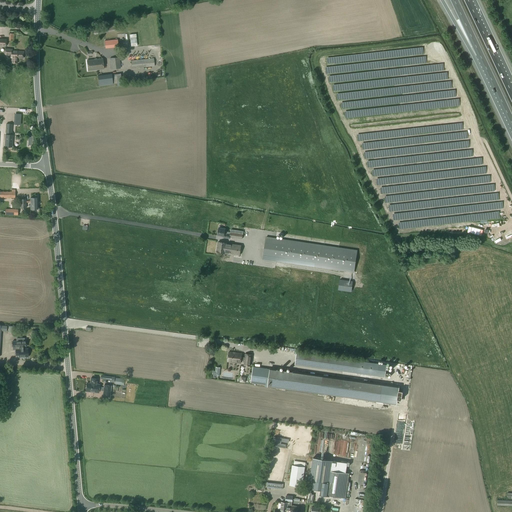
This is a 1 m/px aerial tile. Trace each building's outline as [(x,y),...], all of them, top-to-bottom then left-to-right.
[(115,26),(93,30),(94,35),(116,31),(115,26)] [(5,49),(5,55),(7,55),(7,54),(11,54),(11,58),(12,58),(12,63),(17,63),(18,58),(23,58),(24,51),(12,51),(12,49),(5,49)] [(119,57),(110,58),(111,69),(120,69),(119,57)] [(154,58),(131,61),(131,69),(155,66),(154,58)] [(103,59),(87,60),(88,71),(104,69),(103,59)] [(120,74),(112,75),(113,84),(117,83),(117,81),(121,81),(120,74)] [(5,135),(4,147),(11,148),(12,135),(8,135),(8,133),(11,133),(12,124),(6,124),(5,135)] [(30,199),(19,199),(20,209),(26,208),(26,203),(30,203),(30,209),(38,209),(37,198),(30,198),(30,199)] [(244,254),(253,255),(256,237),(254,237),(256,223),(249,222),(247,236),(244,254)] [(218,229),(217,236),(224,237),(223,238),(230,239),(230,238),(242,239),(243,234),(230,233),(230,235),(226,234),(226,231),(225,231),(225,229),(218,229)] [(348,273),(351,250),(268,238),(265,261),(348,273)] [(218,242),(216,252),(225,253),(225,254),(240,256),(241,245),(227,243),(227,244),(218,242)] [(254,275),(255,267),(235,265),(236,260),(221,259),(220,272),(254,275)] [(353,282),(340,280),(338,290),(351,292),(353,282)] [(258,287),(224,286),(224,281),(214,281),(214,293),(257,294),(258,287)] [(32,328),(26,332),(29,337),(35,333),(32,328)] [(14,349),(15,349),(16,349),(24,349),(24,346),(26,346),(25,340),(24,340),(24,338),(16,338),(16,341),(12,341),(12,347),(14,347),(14,349)] [(10,350),(10,356),(12,356),(12,357),(16,356),(16,357),(32,356),(31,348),(24,349),(16,349),(15,349),(14,349),(10,350)] [(229,352),(227,362),(241,363),(241,359),(245,360),(244,365),(250,366),(252,355),(246,354),(245,358),(241,357),(242,354),(229,352)] [(296,352),(294,364),(377,375),(378,363),(296,352)] [(253,367),(251,383),(265,385),(265,387),(275,388),(276,387),(355,398),(397,404),(397,400),(401,401),(402,392),(398,392),(399,388),(358,382),(278,370),(278,368),(274,368),(274,370),(253,367)] [(87,382),(86,390),(99,392),(99,389),(104,390),(103,395),(110,396),(111,385),(104,384),(104,387),(99,386),(100,384),(97,384),(98,378),(91,377),(90,383),(87,382)] [(313,458),(307,501),(309,502),(312,486),(317,486),(317,488),(320,489),(319,494),(345,498),(349,474),(331,471),(332,461),(313,458)] [(292,465),(289,485),(302,487),(304,467),(292,465)] [(281,502),(280,511),(297,511),(299,506),(292,506),(292,496),(286,496),(285,503),(281,502)]
